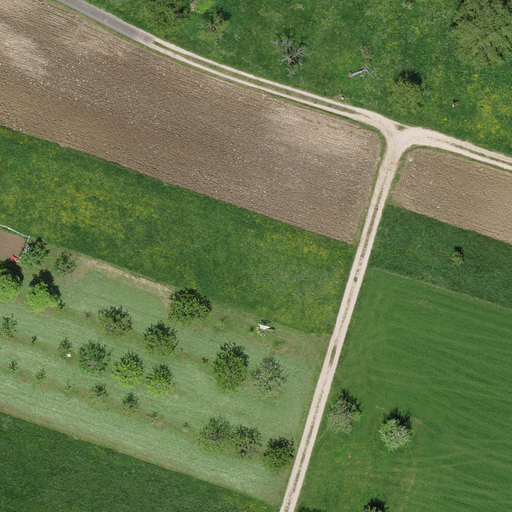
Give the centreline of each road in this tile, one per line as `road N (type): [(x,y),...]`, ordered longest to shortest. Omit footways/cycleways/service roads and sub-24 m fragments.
road 1 (track): [(74,0),(206,67),(395,129),(284,511)]
road 2 (track): [(395,129),(511,163)]
